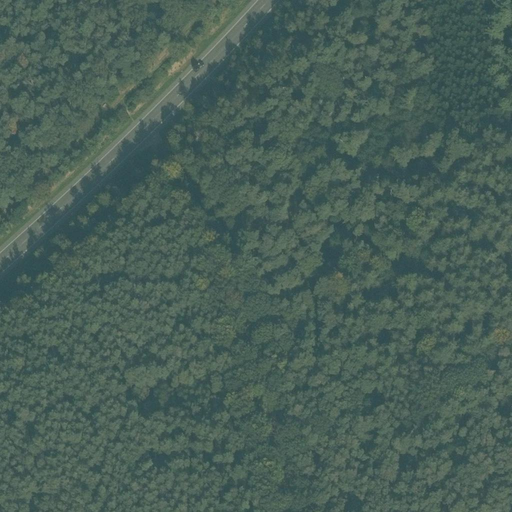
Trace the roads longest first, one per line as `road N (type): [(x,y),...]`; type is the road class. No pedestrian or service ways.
road 1 (track): [(121,102),(224,232),(297,511)]
road 2 (primary): [(0,261),(265,0)]
road 3 (track): [(214,0),(0,222)]
